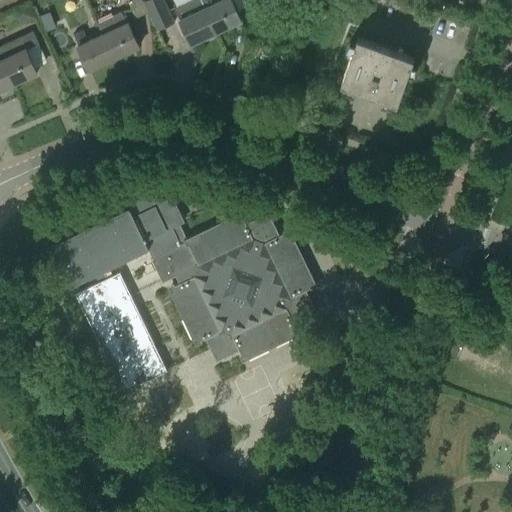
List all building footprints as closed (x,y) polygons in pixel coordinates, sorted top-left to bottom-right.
[(174,22),(163,0),(144,0),(143,1),(157,30),(174,22)] [(200,0),(186,0),(173,7),(190,43),(215,31),(203,7),(200,0)] [(201,0),(205,6),(203,7),(215,31),(240,19),(231,0),(201,0)] [(31,7),(20,12),(25,22),(36,17),(31,7)] [(101,33),(125,22),(120,11),(96,22),(101,33)] [(127,21),(125,22),(101,33),(113,57),(138,45),(127,21)] [(101,33),(87,40),(82,29),(72,34),(77,44),(76,45),(88,69),(113,57),(101,33)] [(32,30),(0,44),(0,59),(11,83),(36,72),(35,68),(47,62),(37,42),(32,30)] [(357,36),(341,80),(349,83),(397,101),(413,56),(389,48),(390,46),(381,42),(380,44),(367,39),(357,36)] [(0,88),(11,83),(0,59),(0,88)] [(55,243),(55,244),(73,282),(148,246),(153,256),(150,258),(158,273),(162,282),(175,275),(179,283),(170,287),(197,342),(201,339),(205,338),(216,361),(238,350),(243,358),(298,332),(291,318),(298,315),(301,319),(315,312),(304,289),(314,285),(287,230),(279,234),(268,212),(246,223),(241,214),(187,240),(185,237),(179,223),(183,221),(175,205),(172,198),(160,204),(151,186),(124,200),(122,195),(92,210),(87,212),(88,215),(93,225),(57,241),(55,243)] [(119,273),(75,294),(123,392),(167,370),(131,297),(119,273)]
